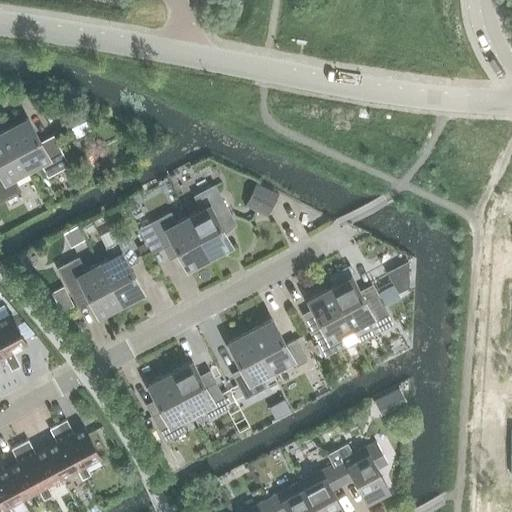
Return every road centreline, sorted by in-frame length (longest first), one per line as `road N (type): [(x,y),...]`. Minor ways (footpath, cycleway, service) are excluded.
road 1 (residential): [(0,419),(328,242)]
road 2 (unclassified): [(178,56),(397,97),(511,104)]
road 3 (unclassified): [(0,25),(178,56)]
